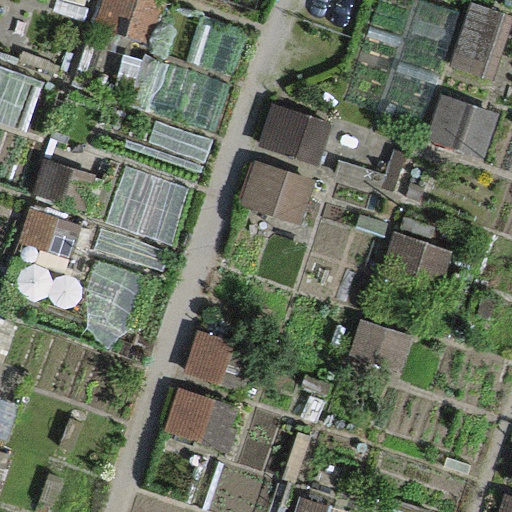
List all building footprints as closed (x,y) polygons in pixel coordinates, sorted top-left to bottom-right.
[(100,0),(94,22),(152,40),(164,0),(100,0)] [(511,25),(511,10),(478,0),(470,0),(450,64),(495,78),(511,25)] [(0,120),(28,131),(43,93),(0,76),(0,120)] [(441,91),(427,136),(484,154),(498,109),(441,91)] [(273,101),(259,143),(318,162),(332,120),(273,101)] [(46,157),(35,192),(85,209),(97,173),(46,157)] [(254,157),(240,202),(300,220),(313,176),(254,157)] [(80,220),(30,204),(19,238),(69,254),(80,220)] [(452,248),(395,229),(381,271),(438,290),(452,248)] [(412,333),(362,316),(350,351),(401,368),(412,333)] [(253,343),(199,327),(186,370),(240,386),(253,343)] [(238,404),(180,385),(166,428),(224,447),(238,404)] [(0,394),(0,432),(7,435),(18,401),(0,394)] [(0,448),(0,479),(2,480),(11,452),(0,448)] [(511,511),(511,494),(504,492),(497,511),(511,511)] [(301,493),(294,511),(352,511),(353,511),(301,493)]
